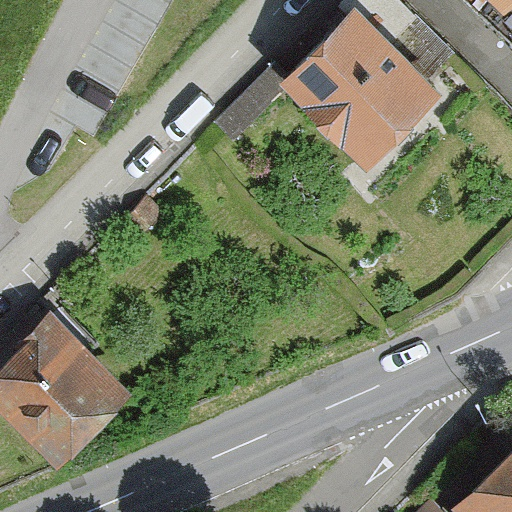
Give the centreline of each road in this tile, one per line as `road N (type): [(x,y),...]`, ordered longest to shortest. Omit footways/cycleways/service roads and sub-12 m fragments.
road 1 (secondary): [(487,341),(93,511)]
road 2 (residential): [(0,289),(281,0)]
road 3 (residential): [(487,341),(318,511)]
